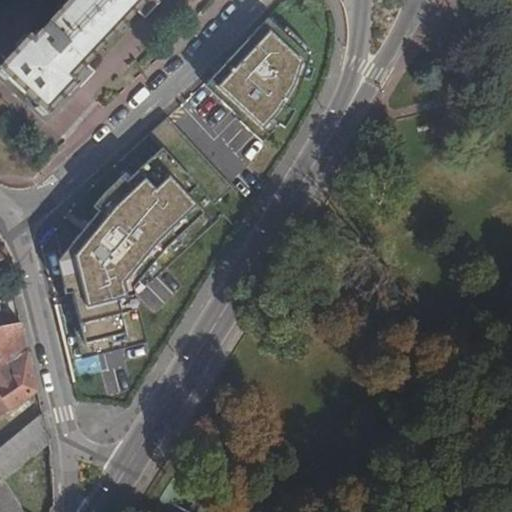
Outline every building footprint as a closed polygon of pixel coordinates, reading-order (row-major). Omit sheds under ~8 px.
[(69,0),(35,38),(31,35),(2,65),(50,111),(78,81),(81,84),(94,70),(88,64),(142,6),(149,12),(159,0),(69,0)] [(273,16),(208,84),(265,137),(292,105),(313,51),(273,16)] [(191,184),(156,145),(129,170),(135,175),(92,219),(64,254),(76,306),(69,307),(78,341),(75,342),(80,358),(146,344),(135,299),(130,300),(125,284),(156,246),(198,211),(181,193),(191,184)] [(0,309),(0,327),(23,324),(22,321),(4,324),(0,309)] [(23,324),(0,327),(0,355),(28,351),(23,324)] [(0,355),(0,414),(37,388),(28,351),(0,355)] [(48,439),(42,412),(0,447),(0,481),(4,478),(48,439)] [(29,511),(4,478),(0,481),(0,510),(1,511),(29,511)]
